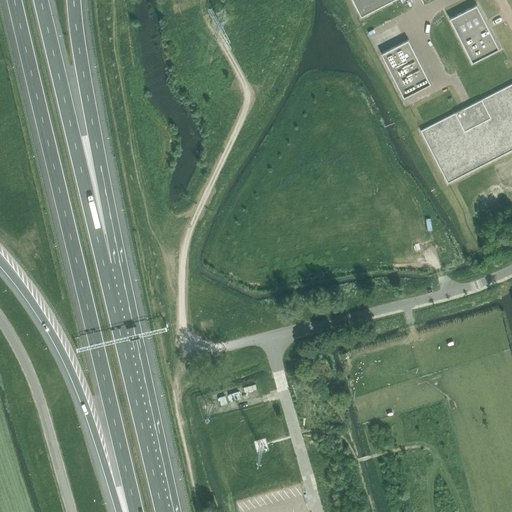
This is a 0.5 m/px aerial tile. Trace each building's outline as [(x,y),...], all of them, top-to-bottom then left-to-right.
[(395,0),(352,0),(361,18),(395,0)] [(477,5),(450,19),(473,63),(500,49),(477,5)] [(409,40),(407,41),(382,54),(404,98),(431,84),(409,40)] [(448,183),(511,150),(511,83),(421,130),(448,183)] [(259,390),(257,384),(245,387),(247,393),(259,390)] [(239,392),(229,395),(231,401),(241,398),(239,392)] [(225,396),(219,397),(222,405),(228,403),(225,396)] [(346,479),(329,483),(330,489),(348,485),(346,479)]
